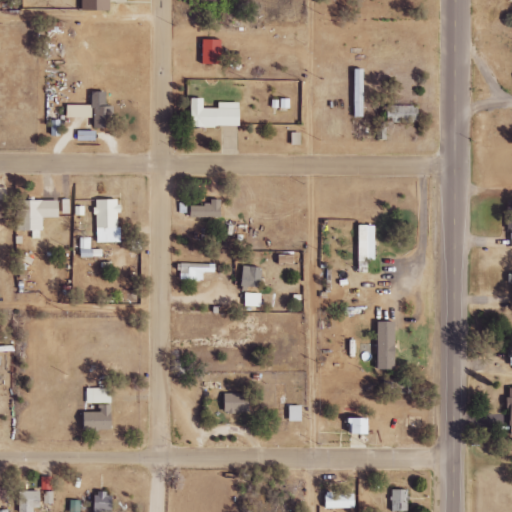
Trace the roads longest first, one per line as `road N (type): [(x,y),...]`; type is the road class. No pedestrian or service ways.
road 1 (residential): [(159,511),(163,0)]
road 2 (secondary): [(452,511),(455,0)]
road 3 (residential): [(454,165),(0,163)]
road 4 (residential): [(452,456),(0,456)]
